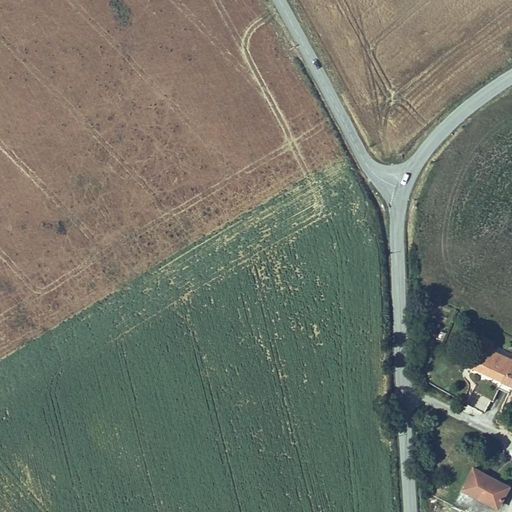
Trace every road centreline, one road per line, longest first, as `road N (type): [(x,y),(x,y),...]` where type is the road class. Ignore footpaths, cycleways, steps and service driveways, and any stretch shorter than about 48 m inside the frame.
road 1 (tertiary): [(277,0),(368,166),(402,188)]
road 2 (tertiary): [(401,389),(402,188)]
road 3 (tertiary): [(511,75),(425,149),(402,188)]
road 4 (tertiary): [(410,511),(401,389)]
road 5 (residential): [(401,389),(511,442)]
